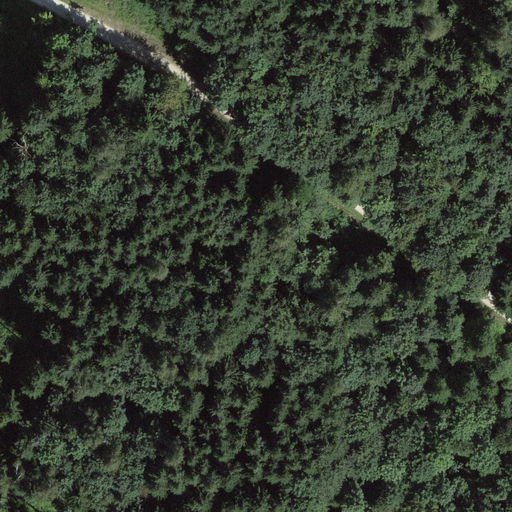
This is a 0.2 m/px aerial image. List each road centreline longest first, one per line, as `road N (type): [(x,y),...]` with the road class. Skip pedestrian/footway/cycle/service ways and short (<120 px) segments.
road 1 (track): [(511,314),(204,84),(52,0)]
road 2 (track): [(0,488),(209,462),(511,455)]
